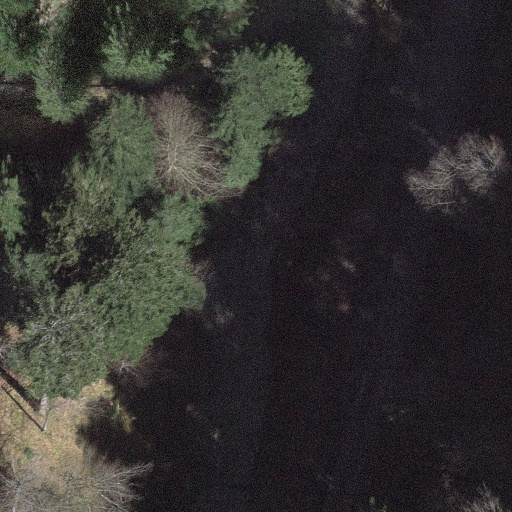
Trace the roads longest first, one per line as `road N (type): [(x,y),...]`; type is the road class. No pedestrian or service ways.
road 1 (track): [(398,0),(269,98),(230,185),(198,222),(148,242),(109,241),(0,310)]
road 2 (track): [(478,0),(354,511)]
